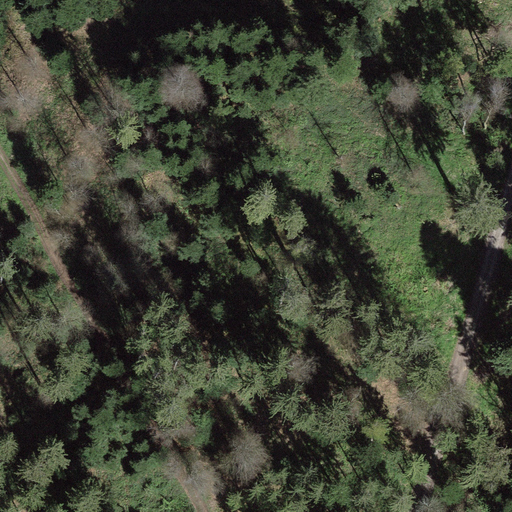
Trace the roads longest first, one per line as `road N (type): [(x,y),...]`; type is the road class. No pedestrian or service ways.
road 1 (track): [(0,158),(201,511)]
road 2 (track): [(414,511),(511,214)]
